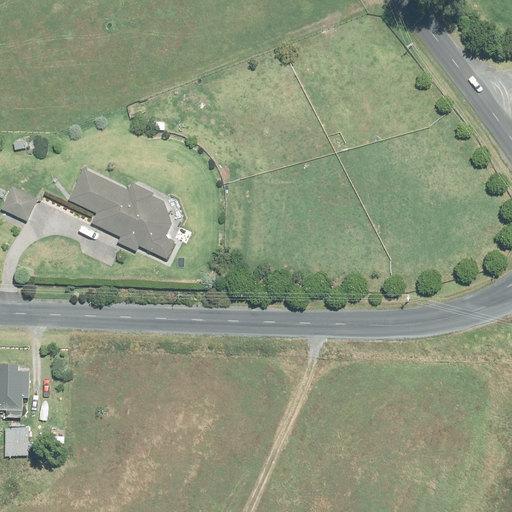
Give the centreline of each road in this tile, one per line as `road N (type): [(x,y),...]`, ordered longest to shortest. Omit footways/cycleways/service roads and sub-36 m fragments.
road 1 (unclassified): [(511,285),(473,306),(394,322),(0,314)]
road 2 (unclassified): [(404,0),(511,140)]
